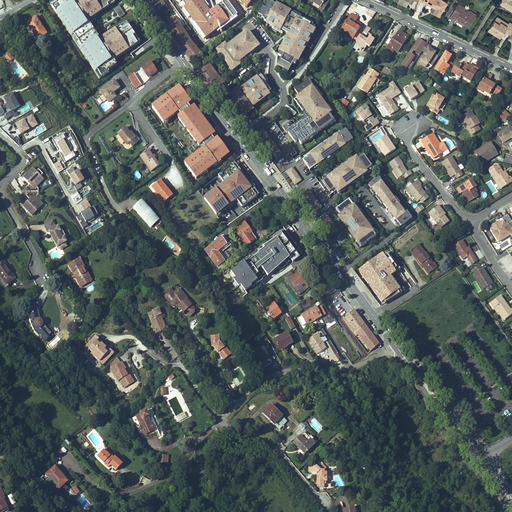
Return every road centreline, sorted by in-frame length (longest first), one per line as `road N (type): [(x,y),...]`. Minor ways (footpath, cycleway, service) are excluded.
road 1 (primary): [(237,138),(391,340)]
road 2 (residential): [(391,340),(351,364),(277,371),(219,417)]
road 3 (residential): [(362,0),(511,68)]
road 4 (residential): [(37,269),(2,195),(21,160),(0,135)]
road 5 (residential): [(219,417),(166,473),(100,509)]
road 6 (residential): [(137,100),(86,138),(119,209)]
road 7 (residential): [(323,499),(270,445),(219,417)]
road 8 (residential): [(415,121),(400,135),(468,224)]
road 9 (unknown): [(281,103),(290,114),(273,134),(326,208)]
